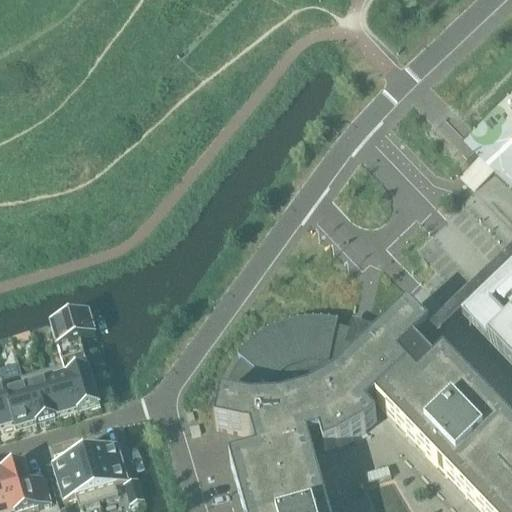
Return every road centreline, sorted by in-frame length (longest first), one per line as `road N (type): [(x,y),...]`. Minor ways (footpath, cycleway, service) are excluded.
road 1 (unclassified): [(163,405),(355,137),(491,0)]
road 2 (residential): [(163,405),(0,454)]
